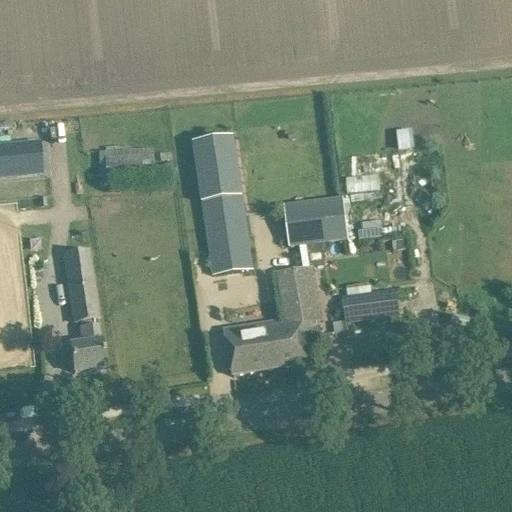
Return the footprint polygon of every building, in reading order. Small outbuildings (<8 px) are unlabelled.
[(427,140),(426,122),(413,123),(414,141),(427,140)] [(192,141),(213,279),(254,273),(233,135),(192,141)] [(0,179),(35,177),(32,146),(0,148),(0,179)] [(106,180),(153,178),(153,152),(105,153),(106,180)] [(290,251),(348,244),(343,201),(285,208),(290,251)] [(326,268),(323,247),(307,249),(310,271),(311,271),(326,268)] [(89,272),(87,256),(64,259),(74,326),(80,325),(97,322),(98,322),(91,272),(89,272)] [(309,321),(319,319),(316,301),(306,302),(301,272),(276,277),(283,323),(290,323),(297,368),(312,365),(308,340),(312,339),(309,321)] [(352,327),(399,319),(396,299),(349,307),(352,327)] [(473,330),(475,320),(456,315),(453,325),(473,330)] [(81,347),(70,348),(74,375),(106,370),(102,343),(100,344),(97,322),(80,325),(81,330),(78,331),(81,347)] [(254,328),(227,332),(234,378),(297,368),(290,323),(283,323),(284,325),(254,330),(254,328)]
